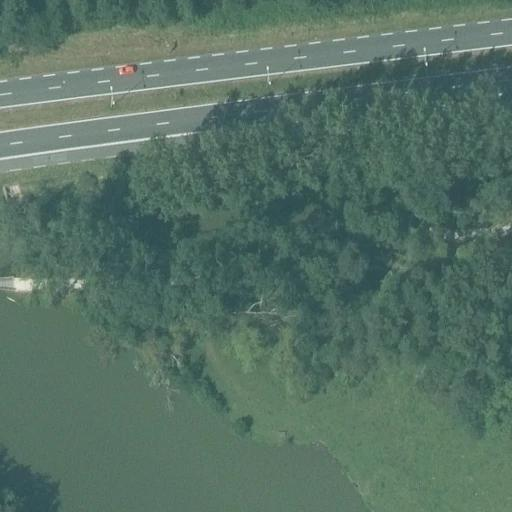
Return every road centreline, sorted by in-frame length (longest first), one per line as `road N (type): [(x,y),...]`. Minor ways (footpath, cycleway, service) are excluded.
road 1 (primary): [(511,29),(0,95)]
road 2 (primary): [(0,162),(511,100)]
